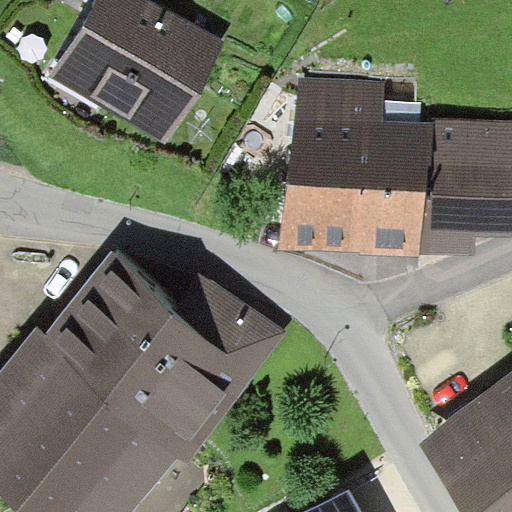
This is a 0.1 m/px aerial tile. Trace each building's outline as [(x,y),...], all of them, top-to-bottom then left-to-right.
[(146,0),(93,0),(49,77),(166,144),(224,44),(146,0)] [(384,82),(295,77),(284,248),(361,253),(361,254),(422,258),(424,253),(430,122),(382,119),(384,82)] [(511,119),(431,115),(430,122),(424,253),(475,255),(476,234),(511,235),(511,119)] [(0,374),(0,483),(35,511),(132,511),(176,458),(183,463),(287,335),(206,269),(179,302),(113,250),(46,333),(38,327),(0,374)] [(511,511),(511,371),(420,439),(470,511),(511,511)] [(362,511),(349,489),(302,511),(362,511)]
